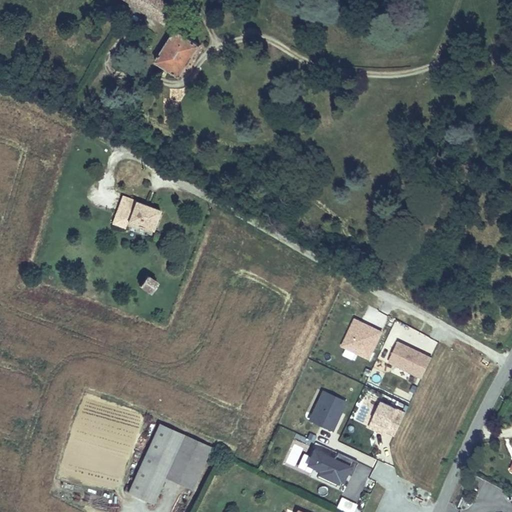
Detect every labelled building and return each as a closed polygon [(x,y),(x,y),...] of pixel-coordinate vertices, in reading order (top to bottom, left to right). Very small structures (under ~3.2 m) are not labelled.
[(121,0),(171,30),(184,10),(175,3),(170,11),(155,1),(155,0),(121,0)] [(200,48),(175,32),(155,65),(179,81),(200,48)] [(119,218),(111,238),(125,245),(149,254),(157,234),(119,218)] [(125,245),(111,238),(108,245),(122,252),(125,245)] [(156,281),(141,268),(132,278),(147,292),(156,281)] [(370,359),(383,329),(354,316),(338,353),(354,360),(357,353),(370,359)] [(387,361),(421,379),(432,356),(398,339),(387,361)] [(333,430),(347,400),(322,388),(307,418),(333,430)] [(364,433),(390,445),(406,410),(380,398),(364,433)] [(190,431),(166,420),(133,485),(157,498),(170,471),(190,431)] [(190,431),(170,471),(194,483),(214,443),(190,431)] [(349,460),(312,447),(309,455),(301,452),(304,443),(293,439),(284,465),(302,471),(303,470),(341,483),(349,460)] [(341,495),(335,507),(345,511),(353,511),(357,503),(341,495)]
